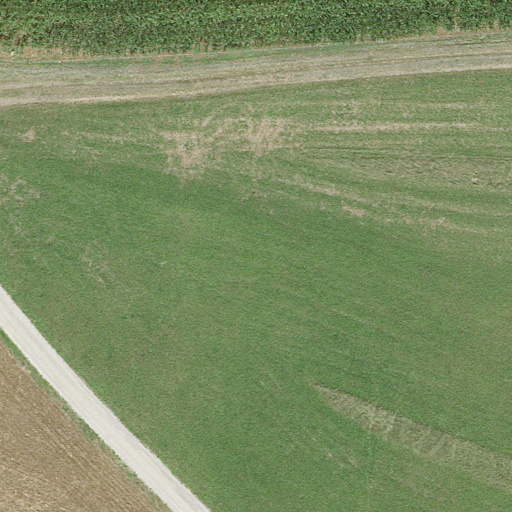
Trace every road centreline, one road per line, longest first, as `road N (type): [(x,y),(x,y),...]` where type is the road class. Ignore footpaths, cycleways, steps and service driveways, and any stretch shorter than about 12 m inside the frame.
road 1 (track): [(0,96),(511,62)]
road 2 (track): [(192,511),(0,303)]
